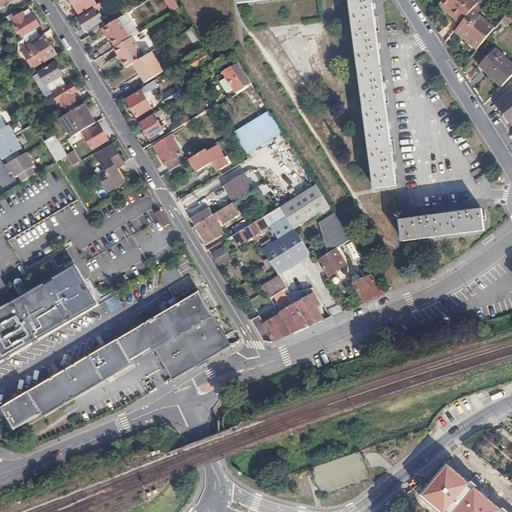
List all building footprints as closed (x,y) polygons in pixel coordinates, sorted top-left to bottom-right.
[(92,7),(96,4),(93,0),(70,0),(79,15),(92,7)] [(109,3),(107,0),(103,0),(96,4),(92,7),(95,10),(101,7),(102,8),(109,3)] [(176,0),(165,0),(172,12),(180,7),(176,0)] [(350,0),(375,189),(396,186),(371,0),(350,0)] [(470,9),(477,1),(476,0),(441,0),(440,1),(446,7),(449,4),(462,19),(470,9)] [(449,4),(446,7),(460,22),(462,19),(449,4)] [(28,9),(23,12),(27,19),(32,15),(28,9)] [(475,51),(491,31),(470,9),(462,19),(460,22),(457,25),(471,41),(468,44),(475,51)] [(89,36),(101,29),(97,24),(101,21),(95,10),(80,20),(89,36)] [(27,19),(23,12),(19,15),(17,12),(11,16),(13,18),(12,19),(21,36),(23,35),(27,42),(38,36),(34,28),(38,25),(32,15),(27,19)] [(114,47),(128,39),(117,19),(103,28),(114,47)] [(457,25),(455,28),(468,44),(471,41),(457,25)] [(131,64),(142,58),(131,37),(128,39),(114,47),(112,48),(117,56),(119,55),(126,67),(131,64)] [(56,54),(46,40),(35,47),(45,61),(56,54)] [(33,49),(29,42),(20,48),(24,54),(33,49)] [(490,75),(502,86),(511,75),(511,64),(496,49),(481,65),(492,74),(490,75)] [(189,72),(209,61),(202,50),(182,62),(189,72)] [(143,85),(163,73),(151,53),(142,58),(131,64),(143,85)] [(117,56),(124,69),(126,67),(119,55),(117,56)] [(220,64),(217,59),(210,63),(213,68),(220,64)] [(40,72),(37,67),(28,73),(30,78),(39,73),(46,85),(48,85),(53,93),(66,85),(61,77),(63,76),(55,63),(40,72)] [(234,94),(250,84),(238,66),(236,64),(221,73),(234,94)] [(162,84),(159,79),(140,90),(141,90),(126,99),(137,118),(152,109),(143,94),(162,84)] [(67,113),(77,107),(74,103),(76,102),(70,94),(76,90),(72,84),(54,95),(58,102),(60,101),(67,113)] [(166,106),(183,96),(178,88),(162,98),(166,106)] [(511,92),(495,106),(511,132),(511,92)] [(89,112),(84,103),(77,107),(67,113),(60,117),(72,137),(88,127),(93,124),(86,114),(89,112)] [(162,108),(153,113),(154,115),(140,123),(150,138),(165,129),(164,126),(162,127),(158,121),(167,116),(162,108)] [(22,181),(35,173),(31,167),(34,165),(26,152),(20,155),(17,150),(22,147),(8,124),(6,125),(0,114),(0,111),(1,111),(0,109),(0,155),(2,159),(4,158),(8,163),(5,165),(10,173),(13,171),(15,176),(18,175),(22,181)] [(238,142),(273,120),(267,112),(232,133),(238,142)] [(108,139),(100,125),(90,131),(88,127),(82,131),(92,148),(108,139)] [(56,161),(66,155),(67,154),(56,134),(44,141),(56,161)] [(186,161),(170,135),(154,145),(169,170),(178,165),(186,161)] [(80,161),(84,158),(71,138),(67,140),(74,150),(80,161)] [(215,143),(189,159),(196,171),(207,165),(213,174),(231,162),(227,156),(224,158),(215,143)] [(123,163),(112,145),(97,155),(106,169),(108,172),(100,177),(108,190),(123,180),(115,167),(123,163)] [(73,166),(80,161),(74,150),(67,154),(66,155),(73,166)] [(279,157),(289,172),(299,165),(290,150),(279,157)] [(98,174),(100,177),(108,172),(106,169),(98,174)] [(234,202),(256,188),(245,171),(223,185),(234,202)] [(259,186),(264,195),(272,190),(266,182),(259,186)] [(280,207),(294,229),(329,206),(316,185),(280,207)] [(279,274),(310,254),(294,229),(280,207),(264,217),(270,226),(278,239),(262,249),(279,274)] [(157,212),(165,226),(170,223),(162,209),(157,212)] [(196,225),(213,215),(209,209),(192,219),(196,225)] [(484,229),(480,209),(400,221),(403,241),(484,229)] [(336,248),(339,246),(351,239),(334,213),(310,228),(326,254),(318,260),(329,275),(346,263),(336,248)] [(224,233),(213,215),(196,225),(206,243),(224,233)] [(270,226),(264,217),(261,219),(233,235),(238,245),(270,226)] [(355,261),(360,258),(353,242),(347,245),(355,261)] [(224,246),(211,253),(219,266),(231,260),(228,254),(224,246)] [(0,308),(0,362),(97,305),(73,265),(0,308)] [(281,289),(286,286),(279,274),(273,278),(281,289)] [(365,301),(382,294),(371,275),(353,283),(365,301)] [(377,279),(384,290),(390,286),(383,276),(377,279)] [(290,301),(283,289),(272,296),(278,307),(290,301)] [(173,378),(231,345),(200,291),(129,333),(113,343),(2,409),(15,431),(42,416),(43,419),(144,359),(157,352),(173,378)] [(281,312),(292,333),(323,319),(316,306),(319,304),(313,293),(281,312)] [(264,323),(279,315),(274,307),(260,315),(264,323)] [(263,340),(270,342),(290,334),(279,315),(264,323),(260,315),(251,320),(263,340)] [(476,454),(466,446),(461,451),(471,460),(476,454)] [(445,511),(446,511),(470,484),(450,465),(425,494),(445,511)] [(455,511),(502,511),(504,511),(476,487),(455,511)]
